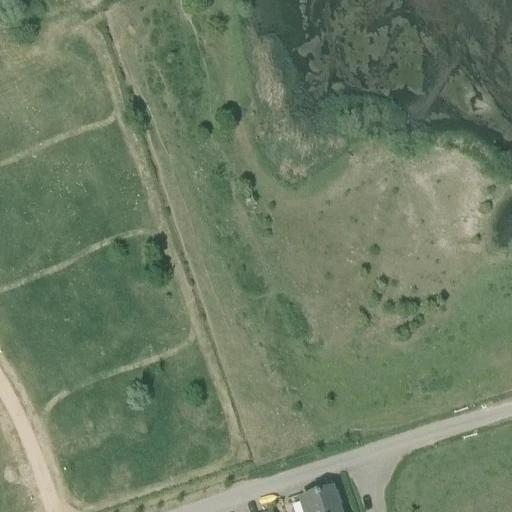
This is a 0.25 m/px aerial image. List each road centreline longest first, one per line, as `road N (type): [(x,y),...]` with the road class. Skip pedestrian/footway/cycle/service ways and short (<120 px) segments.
road 1 (unclassified): [(200,511),(358,460)]
road 2 (unclassified): [(358,460),(511,409)]
